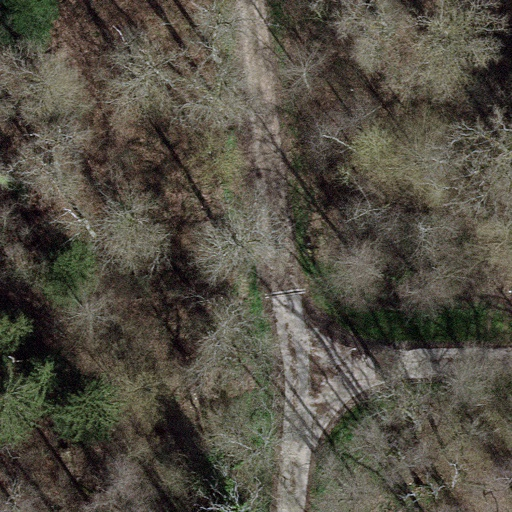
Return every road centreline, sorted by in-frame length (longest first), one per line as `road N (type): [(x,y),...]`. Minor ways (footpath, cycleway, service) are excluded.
road 1 (track): [(318,387),(265,148),(251,0)]
road 2 (track): [(318,387),(511,370)]
road 3 (track): [(293,511),(318,387)]
